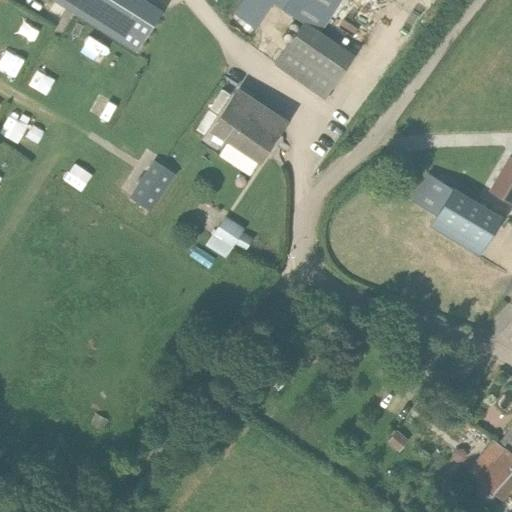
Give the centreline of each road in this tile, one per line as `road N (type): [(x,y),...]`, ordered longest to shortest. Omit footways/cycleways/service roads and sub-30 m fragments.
road 1 (unclassified): [(511,361),(320,282),(301,253),(309,206),(479,0)]
road 2 (track): [(0,471),(77,493),(112,487),(138,469),(232,341),(304,263)]
road 3 (unknown): [(346,165),(273,88),(151,0)]
